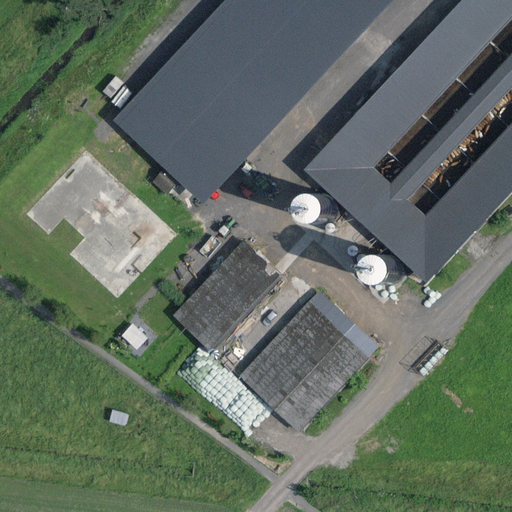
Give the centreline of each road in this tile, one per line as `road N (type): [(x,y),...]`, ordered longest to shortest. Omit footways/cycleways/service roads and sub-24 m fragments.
road 1 (track): [(0,277),(287,487)]
road 2 (track): [(511,250),(287,487)]
